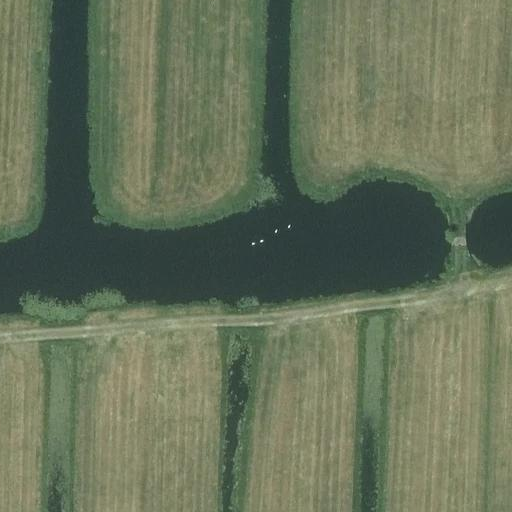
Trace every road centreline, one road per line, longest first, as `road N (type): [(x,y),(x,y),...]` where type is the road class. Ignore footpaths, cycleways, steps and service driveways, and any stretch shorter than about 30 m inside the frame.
road 1 (track): [(0,339),(355,312),(511,289)]
road 2 (track): [(454,0),(466,296)]
